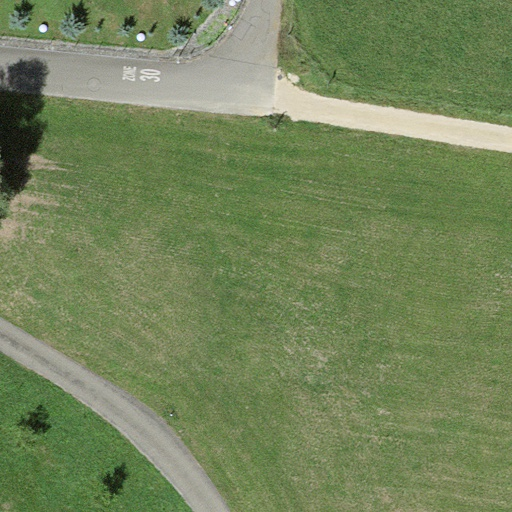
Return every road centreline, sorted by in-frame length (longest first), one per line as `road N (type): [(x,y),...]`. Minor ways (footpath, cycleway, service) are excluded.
road 1 (residential): [(266,0),(238,78),(203,88),(0,66)]
road 2 (residential): [(0,332),(123,409),(214,511)]
road 3 (track): [(238,78),(285,101),(511,133)]
